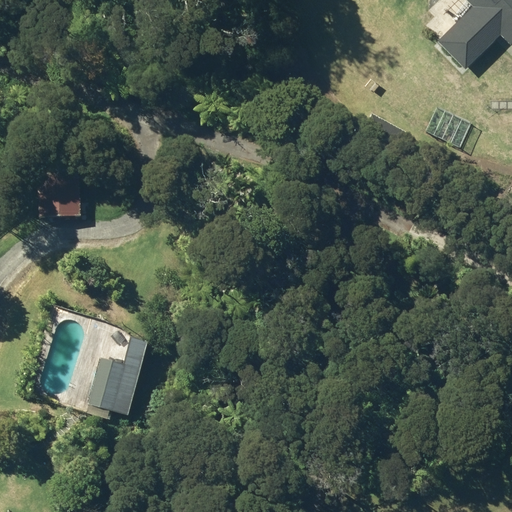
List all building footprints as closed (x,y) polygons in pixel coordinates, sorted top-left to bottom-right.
[(511,0),(467,0),(472,4),(436,40),(464,67),(499,32),(509,43),(511,42),(511,0)] [(361,137),(400,158),(412,136),(373,115),(361,137)] [(39,163),(39,218),(81,217),(79,163),(39,163)] [(127,324),(111,323),(109,353),(125,355),(127,324)] [(87,414),(111,421),(125,366),(100,360),(87,414)]
